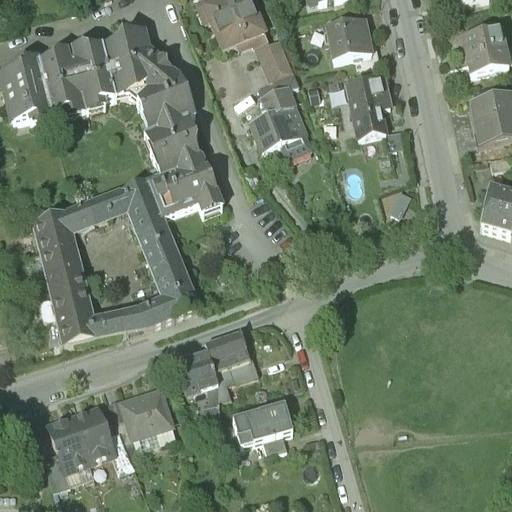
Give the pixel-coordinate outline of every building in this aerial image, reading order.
[(249,0),(215,0),(192,9),(210,59),(248,46),(263,88),(288,78),(275,44),(266,47),(249,0)] [(301,0),(303,12),(352,6),(351,0),(301,0)] [(451,0),(453,11),(484,5),(483,0),(451,0)] [(317,34),(326,70),(370,58),(360,23),(317,34)] [(127,104),(141,152),(196,133),(178,83),(148,56),(141,34),(98,47),(116,108),(127,104)] [(456,44),(465,84),(504,75),(495,35),(456,44)] [(53,116),(56,125),(116,108),(98,47),(38,64),(53,116)] [(53,116),(38,64),(0,75),(0,116),(4,130),(53,116)] [(337,90),(353,146),(390,136),(373,80),(337,90)] [(241,129),(252,160),(308,138),(290,91),(260,102),(267,119),(241,129)] [(463,107),(473,154),(511,146),(511,109),(510,97),(463,107)] [(223,212),(196,133),(141,152),(164,219),(187,211),(191,223),(223,212)] [(141,184),(26,229),(59,353),(90,344),(141,334),(193,312),(141,184)] [(476,233),(506,242),(511,222),(511,197),(489,190),(476,233)] [(382,200),(388,223),(409,216),(403,194),(382,200)] [(212,375),(247,364),(237,333),(203,343),(212,375)] [(178,385),(212,375),(203,343),(168,354),(178,385)] [(164,393),(119,408),(132,448),(176,434),(164,393)] [(85,471),(115,463),(99,407),(69,415),(85,471)] [(292,439),(282,407),(218,426),(228,458),(292,439)] [(132,448),(119,408),(109,410),(125,453),(132,451),(132,448)] [(56,480),(85,471),(69,415),(40,424),(56,480)]
